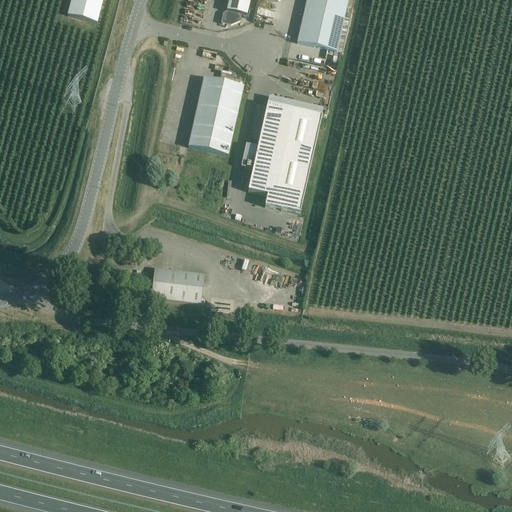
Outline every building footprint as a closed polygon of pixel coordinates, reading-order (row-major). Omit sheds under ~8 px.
[(72,0),(68,17),(97,25),(103,0),(72,0)] [(221,25),(231,27),(240,23),(241,16),(247,17),(250,0),(229,0),(227,13),(223,15),(221,25)] [(348,0),(306,0),(297,45),(336,54),(348,0)] [(227,157),(238,112),(243,90),(203,80),(188,148),(227,157)] [(257,150),(246,147),(241,169),(252,172),(248,193),(267,198),(265,208),(299,216),(321,119),(267,107),(257,150)] [(265,282),(269,273),(259,270),(256,279),(265,282)] [(203,278),(154,272),(151,301),(199,307),(203,278)]
